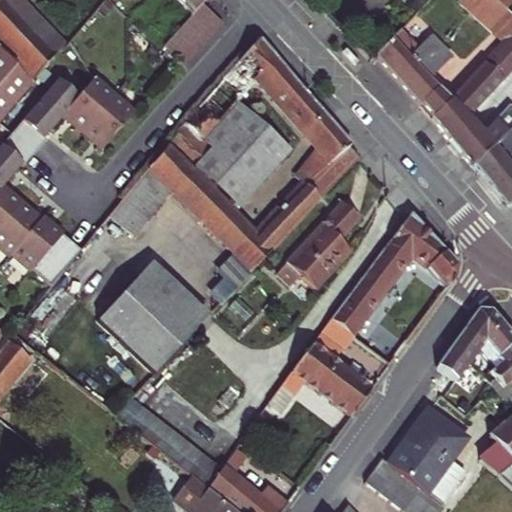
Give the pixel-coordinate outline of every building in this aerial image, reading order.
[(0,0),(0,124),(33,87),(30,84),(61,53),(4,0),(0,0)] [(4,0),(61,53),(67,47),(20,0),(4,0)] [(201,5),(205,0),(173,0),(190,17),(192,15),(201,5)] [(511,34),(511,18),(502,9),(491,0),(458,0),(457,1),(502,44),(511,34)] [(491,0),(502,9),(510,0),(491,0)] [(212,35),(222,24),(201,5),(192,15),(212,35)] [(182,27),(203,45),(212,35),(192,15),(190,17),(182,27)] [(193,56),(203,45),(182,27),(172,37),(193,56)] [(511,34),(502,45),(453,98),(448,103),(430,119),(450,142),(469,123),(467,121),(511,71),(511,34)] [(397,82),(419,107),(430,119),(448,103),(436,90),(441,86),(432,75),(451,58),(431,37),(415,53),(397,35),(375,58),(397,82)] [(162,48),(183,67),(193,56),(172,37),(162,48)] [(237,104),(258,82),(304,136),(325,118),(292,79),(259,40),(221,79),(183,124),(202,142),(237,104)] [(82,134),(113,98),(93,81),(77,99),(63,117),(82,134)] [(77,99),(56,82),(10,135),(34,155),(45,143),(43,141),(63,117),(77,99)] [(453,98),(441,86),(436,90),(448,103),(453,98)] [(102,151),(132,115),(113,98),(82,134),(102,151)] [(190,170),(234,215),(291,152),(237,104),(202,142),(209,149),(190,170)] [(511,110),(499,124),(497,122),(482,136),(462,157),(466,163),(471,170),(491,150),(511,128),(511,110)] [(316,150),(337,132),(325,118),(304,136),(316,150)] [(462,157),(482,136),(469,123),(450,142),(462,157)] [(167,147),(190,170),(209,149),(202,142),(183,124),(175,135),(176,136),(167,147)] [(511,210),(511,128),(491,150),(471,170),(487,189),(502,208),(511,210)] [(250,273),(358,161),(347,149),(350,147),(337,132),(316,150),(298,174),(308,182),(304,187),(257,239),(253,235),(232,255),(250,273)] [(0,147),(0,190),(1,190),(20,166),(23,169),(34,155),(10,135),(0,147)] [(190,170),(167,147),(147,170),(108,218),(132,238),(169,193),(219,242),(240,221),(234,215),(190,170)] [(298,174),(293,180),(304,187),(308,182),(298,174)] [(0,228),(20,206),(1,190),(0,190),(0,228)] [(314,291),(349,253),(338,243),(358,220),(350,212),(342,205),(286,265),(300,278),(314,291)] [(12,256),(39,222),(20,206),(0,228),(0,251),(9,259),(12,256)] [(454,277),(456,267),(409,215),(330,322),(350,337),(411,258),(427,270),(429,267),(446,288),(454,277)] [(49,288),(79,252),(41,220),(39,222),(12,256),(49,288)] [(240,221),(219,242),(232,255),(253,235),(240,221)] [(208,294),(220,305),(250,273),(232,255),(214,274),(221,281),(208,294)] [(276,276),(290,289),(300,278),(286,265),(276,276)] [(96,325),(152,377),(208,318),(151,266),(96,325)] [(511,342),(489,314),(476,313),(468,324),(460,335),(479,349),(482,344),(499,364),(494,369),(488,374),(494,381),(494,380),(502,389),(511,381),(511,378),(501,364),(511,354),(511,342)] [(328,361),(329,358),(336,349),(342,353),(348,346),(353,339),(350,337),(330,322),(311,348),(328,361)] [(435,370),(454,383),(467,365),(478,351),(479,349),(460,335),(448,352),(435,370)] [(7,343),(0,351),(0,400),(30,362),(7,343)] [(478,351),(494,369),(499,364),(482,344),(479,349),(478,351)] [(302,384),(350,419),(360,406),(370,392),(328,361),(311,348),(280,388),(292,397),(302,384)] [(489,385),(511,411),(511,354),(501,364),(511,378),(511,381),(502,389),(494,380),(494,381),(489,385)] [(268,404),(280,414),(292,397),(280,388),(268,404)] [(459,406),(468,412),(480,402),(469,393),(459,406)] [(114,419),(206,492),(221,471),(131,400),(114,419)] [(466,441),(426,411),(406,438),(387,465),(394,472),(406,481),(419,490),(426,496),(449,463),(466,441)] [(511,420),(511,419),(486,439),(496,450),(479,463),(498,478),(511,465),(511,420)] [(221,471),(206,492),(231,511),(282,511),(287,506),(267,488),(260,497),(234,476),(246,458),(235,450),(221,471)] [(376,494),(394,472),(387,465),(380,460),(364,485),(376,494)] [(441,508),(465,474),(449,463),(426,496),(431,500),(441,508)] [(511,491),(511,465),(498,478),(511,491)] [(376,494),(389,504),(406,481),(394,472),(376,494)] [(399,511),(402,511),(419,490),(406,481),(389,504),(399,511)] [(402,511),(421,511),(431,500),(426,496),(419,490),(402,511)] [(231,511),(206,492),(189,511),(231,511)] [(421,511),(441,511),(443,510),(441,508),(431,500),(421,511)]
